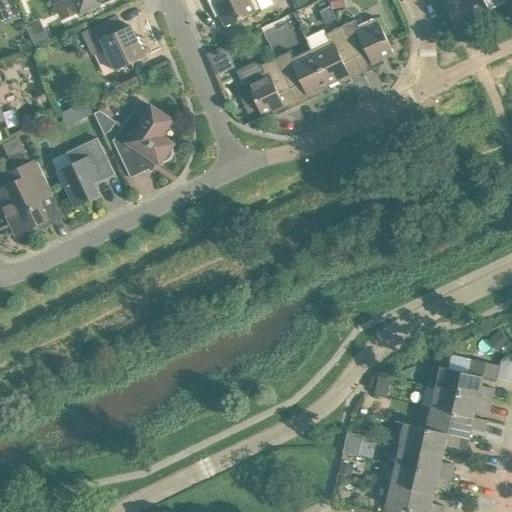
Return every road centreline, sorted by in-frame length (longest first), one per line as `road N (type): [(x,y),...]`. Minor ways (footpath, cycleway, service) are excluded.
road 1 (residential): [(117,511),(311,414),(381,336),(511,275)]
road 2 (residential): [(237,168),(430,86),(411,0)]
road 3 (residential): [(0,280),(237,168)]
road 4 (residential): [(161,0),(237,168)]
